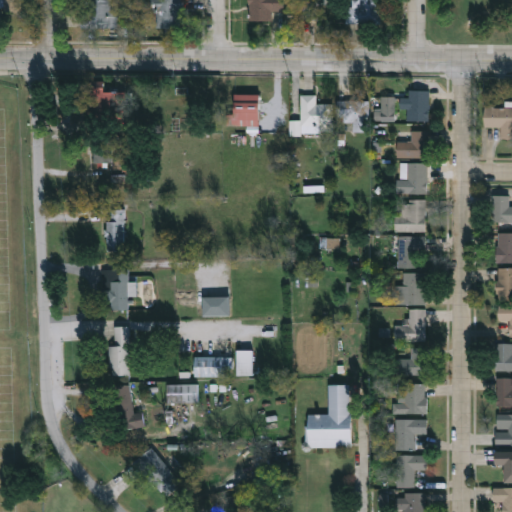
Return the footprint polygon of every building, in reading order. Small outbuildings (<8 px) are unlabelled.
[(86,0),(110,0),(111,10),(117,10),(118,26),(86,27),(86,0)] [(152,27),(152,0),(181,0),(181,27),(152,27)] [(250,0),(284,0),(284,11),(267,11),(267,20),(250,20),(250,0)] [(347,24),(347,0),(382,0),(382,24),(347,24)] [(103,91),(120,91),(120,112),(89,113),(88,80),(102,79),(103,91)] [(427,89),(427,120),(406,120),(406,89),(427,89)] [(258,93),(258,125),(229,125),(229,93),(258,93)] [(299,130),(299,94),(316,94),(316,130),(299,130)] [(375,96),(394,96),(394,120),(375,120),(375,96)] [(367,100),(367,131),(350,131),(350,120),(336,120),(336,100),(367,100)] [(499,126),(482,126),(482,106),(511,106),(511,137),(499,137),(499,126)] [(394,157),(394,130),(426,130),(426,157),(394,157)] [(426,161),(426,192),(399,192),(399,161),(426,161)] [(511,221),(491,221),(491,194),(508,194),(508,205),(511,205),(511,221)] [(424,230),(395,230),(395,198),(424,198),(424,230)] [(122,250),(106,250),(106,208),(122,208),(122,250)] [(511,261),(495,261),(495,231),(511,231),(511,261)] [(397,235),(422,235),(422,249),(416,249),(416,267),(397,267),(397,235)] [(511,266),(511,298),(496,298),(496,266),(511,266)] [(102,268),(127,268),(127,308),(102,308),(102,268)] [(402,304),(402,271),(424,271),(424,304),(402,304)] [(228,295),(228,314),(201,314),(201,295),(228,295)] [(511,335),(508,335),(508,320),(497,320),(497,304),(511,304),(511,335)] [(393,341),(392,322),(407,322),(407,308),(425,308),(426,341),(393,341)] [(127,325),(128,375),(108,375),(107,345),(113,345),(113,325),(127,325)] [(511,371),(493,371),(493,342),(511,342),(511,371)] [(425,375),(393,374),(394,357),(409,358),(409,347),(426,347),(425,375)] [(250,374),(236,374),(236,349),(250,349),(250,374)] [(193,375),(193,355),(230,355),(230,367),(222,367),(222,375),(193,375)] [(495,377),(511,377),(511,406),(495,406),(495,377)] [(114,428),(112,384),(129,383),(131,412),(143,412),(144,427),(114,428)] [(196,383),(196,402),(166,402),(166,383),(196,383)] [(306,447),(306,414),(327,414),(327,384),(349,383),(349,447),(306,447)] [(393,412),(393,383),(424,383),(424,412),(393,412)] [(511,445),(495,445),(495,414),(511,414),(511,445)] [(394,449),(394,418),(425,418),(425,434),(415,434),(415,449),(394,449)] [(165,497),(132,462),(148,447),(181,481),(165,497)] [(511,450),(511,481),(504,481),(504,465),(495,465),(495,450),(511,450)] [(395,486),(395,454),(426,455),(426,469),(413,469),(413,486),(395,486)] [(511,511),(499,511),(500,504),(492,504),(492,487),(511,487),(511,511)] [(402,511),(402,510),(394,510),(394,497),(402,497),(402,492),(424,492),(424,511),(402,511)] [(226,511),(196,511),(204,504),(208,508),(214,501),(226,511)]
